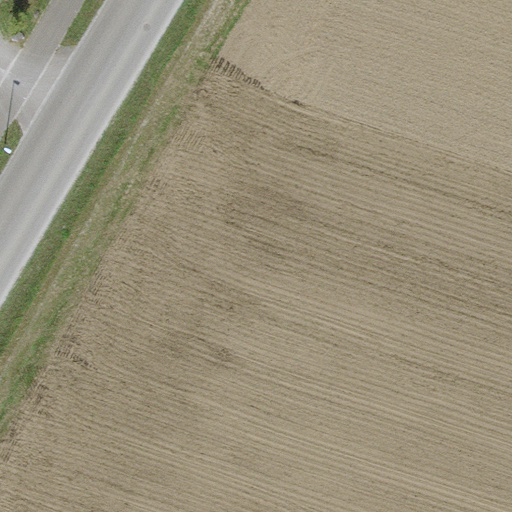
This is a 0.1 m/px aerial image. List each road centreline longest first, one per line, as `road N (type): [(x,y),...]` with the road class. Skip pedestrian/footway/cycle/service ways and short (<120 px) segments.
road 1 (track): [(0,422),(240,0)]
road 2 (unclassified): [(0,254),(149,0)]
